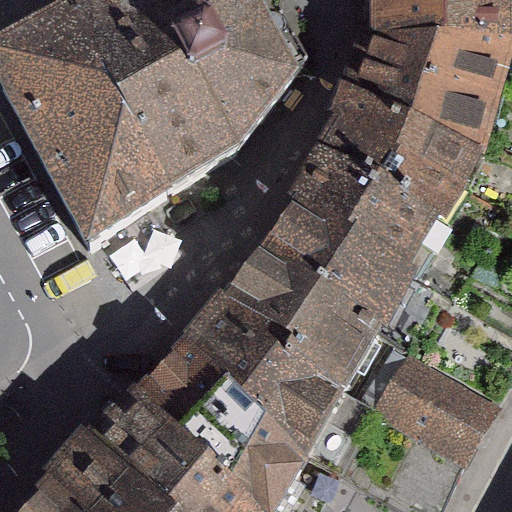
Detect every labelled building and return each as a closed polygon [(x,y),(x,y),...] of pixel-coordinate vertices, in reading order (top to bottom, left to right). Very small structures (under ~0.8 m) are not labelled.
[(298,97),(247,0),(117,0),(70,23),(118,138),(179,221),(236,179),(298,97)] [(511,62),(511,0),(367,0),(373,54),(511,62)] [(118,138),(70,23),(0,61),(0,115),(89,250),(179,221),(118,138)] [(485,173),(511,77),(511,62),(373,54),(351,102),(485,173)] [(351,102),(341,106),(330,137),(335,140),(404,178),(470,214),(485,173),(351,102)] [(452,245),(470,214),(404,178),(330,137),(316,172),(449,243),(452,245)] [(449,243),(316,172),(288,221),(352,260),(368,259),(413,292),(449,243)] [(352,260),(288,221),(268,250),(256,269),(261,272),(273,281),(283,291),(387,352),(407,307),(413,292),(368,259),(352,260)] [(273,281),(261,272),(233,312),(226,321),(268,355),(326,406),(343,419),(346,422),(370,382),(387,352),(283,291),(273,281)] [(226,321),(233,312),(224,306),(203,332),(184,356),(187,363),(309,476),(343,419),(326,406),(268,355),(226,321)] [(290,511),(309,476),(187,363),(139,408),(241,511),(290,511)] [(507,419),(417,366),(382,425),(472,478),(507,419)] [(241,511),(139,408),(92,459),(150,511),(241,511)] [(150,511),(92,459),(84,456),(44,501),(52,508),(55,511),(150,511)]
